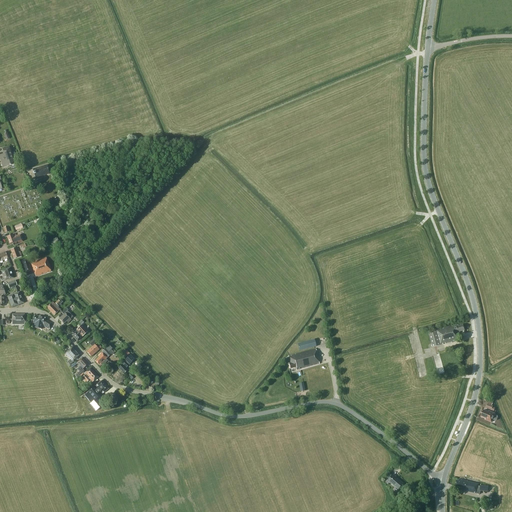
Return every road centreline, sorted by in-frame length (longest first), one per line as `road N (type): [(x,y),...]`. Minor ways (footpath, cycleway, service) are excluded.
road 1 (tertiary): [(443,479),(333,402),(238,416),(116,386),(45,314),(28,310)]
road 2 (secondary): [(443,479),(472,404),(480,349),(470,290),(425,170),(427,50)]
